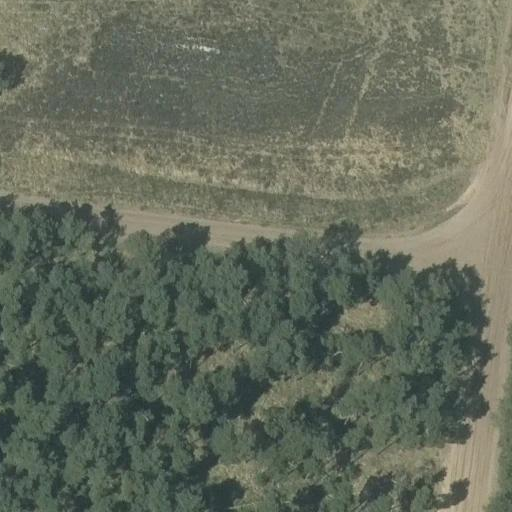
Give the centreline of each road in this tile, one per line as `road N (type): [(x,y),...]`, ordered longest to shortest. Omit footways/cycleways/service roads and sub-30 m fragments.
road 1 (track): [(0,210),(511,272)]
road 2 (track): [(476,511),(511,238)]
